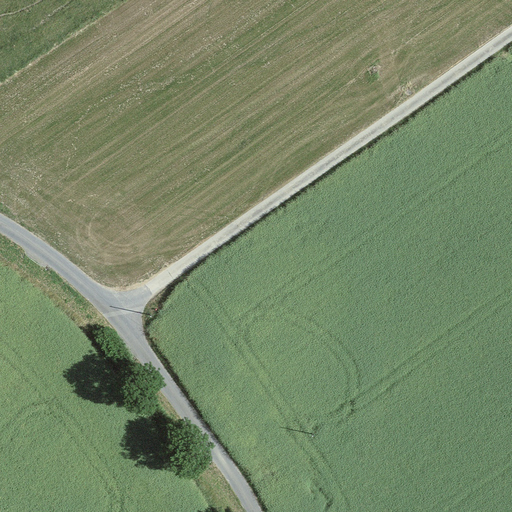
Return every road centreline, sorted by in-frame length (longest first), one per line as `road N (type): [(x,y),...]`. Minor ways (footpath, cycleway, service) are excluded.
road 1 (track): [(511,27),(107,311)]
road 2 (unclassified): [(0,226),(93,293),(252,511)]
